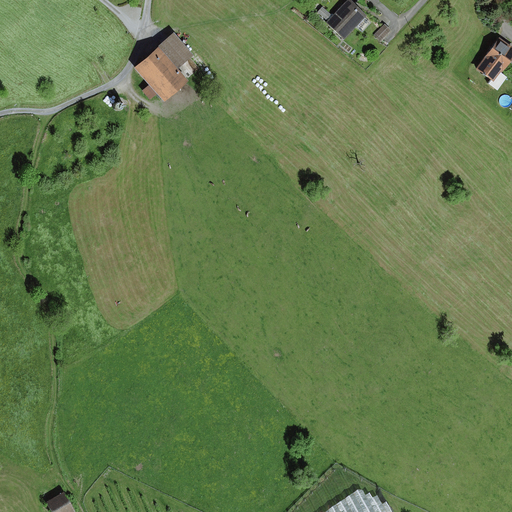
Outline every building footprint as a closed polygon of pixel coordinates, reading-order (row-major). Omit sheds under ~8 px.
[(349,0),(327,23),(343,39),(366,16),(349,0)] [(322,7),(317,12),(326,20),(331,15),(322,7)] [(384,24),(373,35),(381,42),(391,32),(384,24)] [(174,37),(133,70),(148,88),(141,93),(148,102),(156,95),(163,103),(186,84),(175,70),(191,58),(174,37)] [(511,56),(511,48),(497,38),(474,69),(491,82),(499,71),(501,72),(511,56)] [(364,490),(322,511),(392,511),(387,501),(380,505),(373,490),(366,494),(364,490)] [(72,511),(63,494),(45,503),(49,511),(72,511)]
